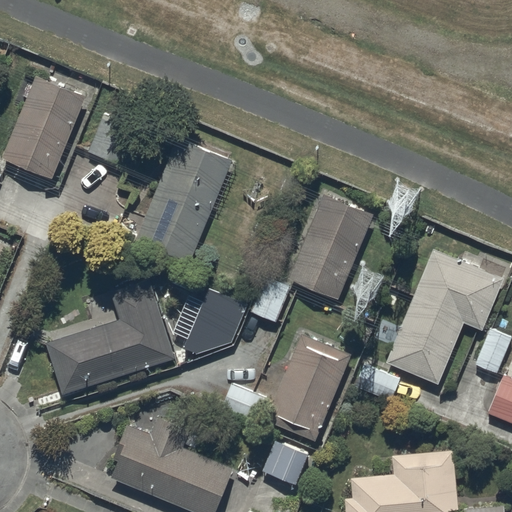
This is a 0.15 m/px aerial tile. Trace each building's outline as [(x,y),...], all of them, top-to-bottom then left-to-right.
[(40,79),(5,160),(54,180),(87,99),(40,79)] [(107,113),(92,149),(129,165),(144,128),(107,113)] [(184,135),(140,237),(194,259),(236,159),(184,135)] [(327,196),(294,276),(341,295),(374,215),(327,196)] [(388,355),(438,376),(465,314),(484,321),(504,270),(434,241),(388,355)] [(280,320),(293,288),(269,278),(256,310),(280,320)] [(151,285),(113,297),(123,324),(50,347),(65,396),(175,363),(151,285)] [(249,306),(211,290),(196,327),(234,343),(249,306)] [(511,332),(511,330),(490,322),(475,356),(497,366),(511,332)] [(354,360),(305,340),(270,424),(318,444),(354,360)] [(511,371),(505,369),(490,406),(511,414),(511,371)] [(257,422),(266,399),(234,385),(225,408),(257,422)] [(155,439),(131,428),(118,462),(122,463),(115,481),(192,511),(220,511),(237,472),(187,451),(195,433),(162,420),(155,439)] [(450,511),(450,500),(458,500),(454,442),(392,446),(394,467),(352,470),(353,491),(347,491),(348,511),(450,511)] [(278,444),(265,471),(298,485),(310,456),(278,444)] [(505,511),(505,499),(464,502),(464,511),(505,511)]
